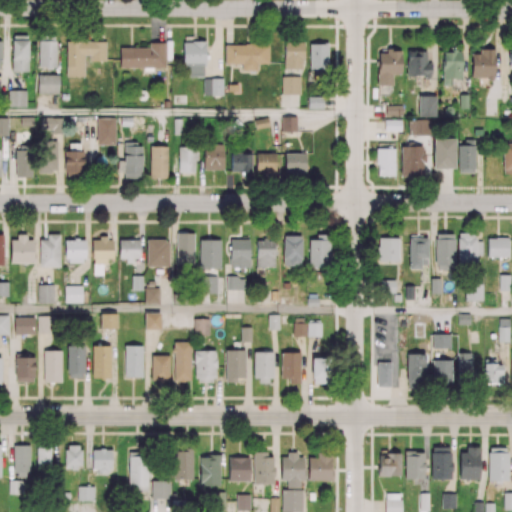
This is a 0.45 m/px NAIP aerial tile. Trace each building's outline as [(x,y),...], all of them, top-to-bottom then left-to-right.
[(37,74),(37,92),(57,92),(57,74),(37,74)] [(7,89),(7,105),(25,105),(25,90),(7,89)] [(20,116),(20,125),(32,125),(32,116),(20,116)] [(120,116),(120,125),(130,125),(130,116),(120,116)] [(96,118),(96,144),(114,144),(114,118),(96,118)] [(175,233),(175,264),(192,264),(192,233),(175,233)] [(59,234),(58,267),(38,267),(38,240),(46,240),(46,234),(59,234)] [(164,242),(164,240),(146,239),(145,266),(167,266),(168,242),(164,242)] [(131,276),(131,290),(141,290),(141,276),(131,276)] [(36,284),(36,302),(52,302),(52,284),(36,284)] [(63,285),(63,302),(81,302),(81,285),(63,285)] [(99,313),(99,328),(115,328),(115,313),(99,313)] [(143,313),(143,330),(159,330),(159,313),(143,313)] [(267,314),(267,329),(278,329),(278,314),(267,314)] [(13,317),(13,334),(34,334),(34,317),(13,317)] [(192,318),(192,335),(207,335),(207,318),(192,318)] [(239,327),(240,341),(250,341),(250,327),(239,327)] [(90,346),(90,378),(108,378),(109,346),(90,346)] [(123,346),(123,376),(141,376),(141,346),(123,346)] [(42,351),(42,381),(60,381),(60,350),(42,351)] [(465,447),(465,452),(458,452),(458,479),(478,479),(478,447),(465,447)] [(227,457),(227,480),(247,481),(248,457),(227,457)] [(281,489),(280,511),(300,511),(301,490),(281,489)] [(209,491),(223,491),(223,510),(209,510),(209,491)] [(455,492),(440,492),(440,508),(455,508),(455,492)] [(511,492),(502,492),(502,509),(511,509),(511,492)] [(418,493),(418,510),(428,510),(428,493),(418,493)] [(235,494),(235,510),(248,510),(248,494),(235,494)] [(269,498),(268,511),(277,511),(277,498),(269,498)] [(472,501),(472,511),(481,511),(482,501),(472,501)] [(484,502),(484,511),(493,511),(493,502),(484,502)]
